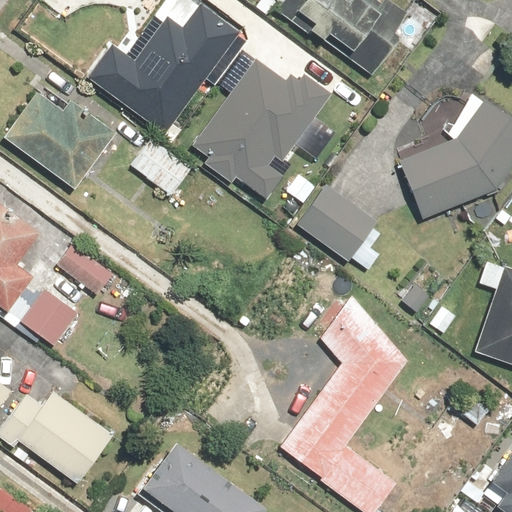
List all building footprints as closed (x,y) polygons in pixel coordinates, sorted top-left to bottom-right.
[(275,0),(272,5),(362,77),(410,18),(386,0),(275,0)] [(110,45),(86,77),(162,134),(204,77),(211,82),(226,63),(219,58),(237,33),(198,4),(180,27),(166,16),(132,61),(110,45)] [(254,55),(193,139),(206,148),(200,156),(231,178),(235,173),(263,194),(281,169),(266,158),(272,150),(279,155),(327,89),(292,64),(283,76),(254,55)] [(35,90),(1,136),(72,188),(113,132),(71,101),(63,111),(35,90)] [(499,187),(511,167),(511,118),(478,92),(448,138),(394,160),(419,220),(499,187)] [(150,136),(129,165),(169,194),(190,165),(150,136)] [(319,184),(288,226),(341,266),(373,224),(319,184)] [(0,309),(5,313),(31,278),(15,266),(39,234),(0,205),(0,309)] [(111,276),(68,246),(55,266),(61,270),(51,285),(67,295),(76,281),(97,296),(111,276)] [(492,289),(472,349),(511,362),(511,270),(485,262),(478,284),(492,289)] [(79,314),(42,287),(18,320),(55,347),(79,314)] [(348,441),(427,351),(360,291),(314,344),(340,367),(275,441),(355,511),(370,511),(396,483),(348,441)] [(0,406),(12,391),(0,381),(0,406)] [(112,434),(50,391),(40,405),(24,393),(0,426),(0,440),(13,450),(11,454),(23,462),(30,451),(77,484),(112,434)] [(260,511),(263,510),(173,441),(162,455),(156,450),(126,489),(155,511),(260,511)] [(511,511),(511,442),(487,476),(500,485),(491,498),(510,511),(511,511)]
